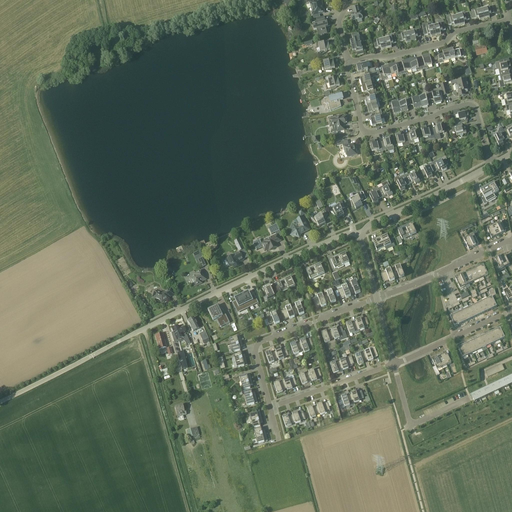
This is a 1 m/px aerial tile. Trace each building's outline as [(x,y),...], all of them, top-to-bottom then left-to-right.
[(305,0),(307,4),(310,3),(313,16),(324,13),(322,3),(321,3),(317,4),(316,1),(313,2),(312,0),(305,0)] [(351,15),(352,22),(363,19),(361,12),(360,13),(358,7),(352,9),(353,14),(351,15)] [(482,10),(484,20),(489,18),(489,15),(494,14),(492,7),(482,10)] [(479,21),(484,20),(482,10),(470,13),(471,20),(478,18),(479,21)] [(457,16),(460,26),(465,25),(464,22),(469,20),(468,14),(457,16)] [(455,27),(460,26),(457,16),(450,18),(449,16),(446,17),(448,26),(454,24),(455,27)] [(327,34),(325,28),(328,27),(326,20),(324,21),(323,17),(316,19),(317,22),(312,24),(314,31),(317,30),(318,36),(327,34)] [(433,27),(436,36),(441,35),(440,32),(446,30),(443,20),(437,22),(438,25),(433,27)] [(431,38),(436,36),(433,27),(429,28),(428,25),(422,26),(424,36),(430,35),(431,38)] [(409,33),(411,43),(416,41),(415,38),(421,37),(419,30),(409,33)] [(351,47),(361,44),(358,33),(352,35),(353,41),(350,41),(351,47)] [(406,44),(411,43),(409,33),(398,36),(400,43),(405,41),(406,44)] [(384,40),(386,49),(391,48),(391,45),(396,43),(394,34),(388,36),(389,38),(384,40)] [(381,51),(386,49),(384,40),(373,42),(375,49),(381,48),(381,51)] [(327,52),(327,51),(330,51),(328,43),(322,45),(322,42),(315,43),(317,49),(319,49),(321,56),(327,52)] [(364,55),(361,44),(351,47),(353,52),(356,51),(357,56),(364,55)] [(485,46),(475,49),(476,57),(487,54),(485,46)] [(448,51),(450,60),(464,57),(462,50),(454,52),(453,49),(448,51)] [(440,63),(450,60),(448,51),(443,52),(443,55),(434,58),(435,61),(439,60),(440,63)] [(421,64),(422,70),(428,69),(427,67),(432,65),(429,56),(422,58),(424,63),(421,64)] [(409,61),(411,71),(416,70),(417,72),(422,70),(421,64),(418,65),(416,59),(409,61)] [(332,72),(332,69),(335,68),(333,61),(327,63),(326,60),(320,61),(322,67),(324,72),(326,72),(332,72)] [(403,69),(400,70),(402,76),(408,74),(407,72),(411,71),(409,61),(402,63),(403,69)] [(500,76),(509,74),(508,68),(510,68),(509,63),(500,65),(499,63),(494,64),(496,71),(498,70),(500,76)] [(365,75),(371,73),(370,68),(367,68),(366,64),(356,66),(358,73),(364,72),(365,75)] [(389,66),(391,76),(396,75),(396,77),(402,76),(400,70),(397,70),(396,64),(389,66)] [(387,77),(391,76),(389,66),(382,68),(383,74),(380,75),(380,77),(382,81),(387,80),(387,77)] [(360,80),(362,87),(371,84),(370,80),(373,79),(371,73),(365,75),(366,78),(360,80)] [(511,78),(510,79),(509,74),(500,76),(501,82),(499,82),(500,89),(505,88),(504,86),(511,83),(511,78)] [(337,88),(336,87),(340,86),(338,79),(332,81),(331,77),(325,79),(326,85),(329,84),(331,91),(337,88)] [(458,92),(459,97),(465,95),(464,91),(468,90),(467,85),(467,83),(466,83),(466,80),(457,82),(459,92),(458,92)] [(369,92),(370,95),(376,94),(375,88),(373,89),(371,84),(362,87),(364,94),(369,92)] [(428,93),(430,100),(433,99),(434,105),(442,103),(439,93),(442,92),(441,88),(434,90),(434,92),(428,93)] [(423,97),(419,98),(421,108),(428,106),(427,100),(430,100),(428,93),(423,95),(423,97)] [(365,100),(367,107),(377,104),(376,100),(378,99),(376,94),(370,95),(371,98),(365,100)] [(343,100),(343,99),(342,95),(324,99),(326,105),(328,104),(330,111),(333,111),(336,110),(338,109),(340,108),(341,107),(339,101),(343,100)] [(414,97),(408,99),(410,105),(413,104),(414,110),(421,108),(419,98),(414,100),(414,97)] [(403,103),(398,104),(401,113),(408,112),(407,106),(410,105),(408,99),(402,100),(403,103)] [(401,113),(398,104),(398,101),(393,102),(393,103),(388,104),(389,110),(392,109),(394,115),(401,113)] [(375,112),(376,116),(382,114),(380,108),(378,109),(377,104),(367,107),(369,114),(375,112)] [(461,125),(467,123),(466,118),(468,117),(467,112),(457,114),(459,119),(456,120),(458,125),(461,125)] [(383,119),(382,114),(376,116),(376,118),(370,120),(372,127),(385,124),(384,119),(383,119)] [(335,119),(329,120),(330,127),(333,126),(334,132),(337,131),(338,132),(344,131),(343,125),(347,124),(346,120),(345,117),(342,118),(342,116),(334,118),(335,119)] [(432,129),(435,139),(440,137),(439,134),(444,133),(441,123),(437,125),(437,128),(432,129)] [(462,130),(461,125),(458,125),(451,127),(453,133),(455,132),(457,137),(466,134),(465,129),(462,130)] [(503,131),(507,139),(511,136),(511,125),(508,127),(508,128),(503,131)] [(429,140),(435,139),(432,129),(427,130),(426,128),(421,129),(424,141),(429,140)] [(406,136),(409,145),(414,143),(414,141),(418,140),(416,130),(411,132),(412,134),(406,136)] [(502,142),(507,139),(503,131),(498,133),(499,135),(494,137),(499,146),(503,144),(502,142)] [(409,146),(409,145),(406,136),(401,137),(400,134),(395,136),(398,145),(402,144),(403,147),(409,146)] [(380,143),(383,152),(388,150),(388,152),(389,152),(394,151),(395,150),(394,146),(392,146),(390,137),(385,138),(386,141),(380,143)] [(345,141),(336,143),(337,147),(343,145),(345,154),(346,156),(347,156),(347,158),(349,158),(352,157),(358,156),(357,150),(355,151),(354,148),(353,144),(348,145),(346,146),(345,141)] [(377,153),(383,152),(380,143),(375,144),(374,141),(369,143),(372,152),(377,151),(377,153)] [(432,163),(436,172),(441,170),(442,172),(447,170),(445,166),(448,165),(445,160),(438,163),(437,161),(432,163)] [(431,174),(436,172),(432,163),(427,166),(426,165),(419,168),(423,177),(426,176),(428,179),(432,177),(431,174)] [(405,176),(409,185),(414,183),(415,185),(420,183),(419,182),(422,181),(419,175),(417,176),(416,174),(411,176),(410,174),(405,176)] [(404,187),(409,185),(405,176),(400,179),(398,178),(394,179),(394,180),(396,185),(397,184),(401,192),(405,190),(404,187)] [(377,188),(382,198),(387,195),(388,198),(393,196),(389,188),(390,187),(388,184),(386,183),(383,185),(382,188),(378,189),(377,188)] [(497,198),(495,194),(499,192),(494,183),(480,190),(481,193),(479,194),(485,204),(497,198)] [(377,200),(382,198),(377,188),(372,190),(374,194),(369,196),(374,205),(378,203),(377,200)] [(360,202),(366,199),(363,193),(350,199),(351,201),(352,208),(354,207),(356,210),(363,207),(360,202)] [(342,203),(329,209),(331,211),(335,216),(336,215),(337,219),(344,215),(342,211),(345,210),(342,203)] [(317,224),(319,227),(326,224),(323,219),(326,217),(323,212),(318,214),(319,216),(312,220),(317,225),(317,224)] [(292,224),(290,230),(291,230),(292,231),(292,232),(292,233),(292,234),(292,235),(293,236),(294,236),(295,237),(299,238),(301,234),(303,233),(309,231),(303,218),(298,220),(297,221),(298,223),(299,224),(297,225),(296,226),(295,226),(292,224)] [(496,225),(501,234),(506,232),(504,229),(507,228),(506,221),(496,225)] [(398,230),(402,240),(416,234),(412,224),(398,230)] [(496,225),(492,227),(496,237),(501,234),(496,225)] [(492,239),(496,237),(492,227),(487,229),(492,239)] [(469,238),(473,247),(478,245),(475,239),(477,238),(476,233),(473,235),(473,236),(469,238)] [(267,241),(262,244),(261,242),(260,241),(254,244),(253,244),(257,251),(263,248),(265,252),(269,250),(269,251),(277,247),(275,244),(281,241),(278,235),(267,240),(267,241)] [(377,251),(384,248),(385,251),(387,250),(388,252),(392,250),(392,248),(395,247),(391,240),(389,241),(387,235),(373,241),(377,251)] [(469,250),(473,247),(469,238),(464,240),(469,250)] [(234,242),(239,252),(244,249),(239,239),(234,242)] [(234,269),(239,267),(238,263),(244,260),(240,252),(232,256),(232,257),(227,260),(230,267),(233,266),(234,269)] [(331,259),(335,269),(349,263),(345,253),(331,259)] [(505,256),(500,258),(505,268),(509,265),(505,256)] [(203,258),(198,261),(202,268),(207,266),(203,258)] [(500,270),(505,268),(500,258),(496,260),(500,270)] [(306,270),(310,280),(325,274),(320,264),(306,270)] [(391,271),(394,279),(399,277),(399,279),(404,277),(404,276),(401,267),(400,266),(395,267),(396,269),(391,271)] [(479,268),(483,278),(488,276),(483,266),(479,268)] [(479,268),(474,270),(479,280),(483,278),(479,268)] [(384,283),(389,281),(390,283),(395,281),(394,279),(391,271),(390,269),(386,271),(386,273),(381,274),(384,283)] [(474,270),(469,273),(474,282),(479,280),(474,270)] [(190,278),(194,287),(201,283),(201,282),(206,280),(201,271),(194,274),(195,276),(190,278)] [(469,273),(465,275),(469,284),(474,282),(469,273)] [(465,275),(460,277),(465,286),(469,284),(465,275)] [(277,284),(281,293),(295,287),(291,277),(277,284)] [(460,289),(465,286),(460,277),(456,279),(460,289)] [(360,294),(360,292),(357,283),(356,282),(347,285),(347,287),(350,296),(350,295),(355,294),(355,295),(360,294)] [(351,297),(350,295),(350,296),(347,287),(347,285),(342,287),(342,289),(337,291),(340,299),(345,297),(346,299),(351,297)] [(275,298),(270,286),(263,290),(268,301),(275,298)] [(152,299),(162,302),(169,299),(168,298),(174,295),(171,289),(161,294),(155,292),(152,299)] [(487,300),(492,309),(497,307),(493,299),(496,297),(494,290),(489,291),(491,298),(487,300)] [(332,291),(322,295),(323,296),(326,305),(331,303),(331,304),(336,303),(335,301),(336,301),(332,293),(332,291)] [(249,292),(242,295),(242,296),(248,309),(249,308),(249,307),(258,303),(254,294),(252,295),(253,296),(251,297),(251,296),(249,292)] [(241,295),(239,296),(234,299),(236,301),(232,303),(237,313),(246,308),(247,309),(248,309),(242,296),(242,295),(241,295)] [(316,308),(321,306),(322,308),(326,306),(326,305),(323,296),(322,295),(317,296),(318,298),(313,300),(316,308)] [(487,300),(483,302),(487,312),(492,309),(487,300)] [(483,302),(478,304),(483,314),(487,312),(483,302)] [(304,314),(304,313),(301,304),(300,303),(295,305),(296,306),(291,308),(294,316),(299,315),(299,316),(304,314)] [(478,304),(473,306),(478,316),(483,314),(478,304)] [(209,311),(209,312),(211,314),(210,315),(213,321),(220,318),(220,319),(222,322),(224,321),(226,325),(230,323),(225,314),(224,312),(221,313),(218,306),(209,311)] [(284,320),(289,318),(290,320),(295,318),(294,316),(291,308),(290,306),(286,308),(286,310),(281,312),(284,320)] [(473,306),(469,308),(473,318),(478,316),(473,306)] [(469,308),(464,311),(469,320),(473,318),(469,308)] [(464,311),(460,313),(464,323),(469,320),(464,311)] [(271,315),(266,317),(269,326),(274,324),(275,325),(280,324),(279,322),(276,314),(276,312),(271,314),(271,315)] [(460,313),(455,315),(460,325),(464,323),(460,313)] [(455,327),(460,325),(455,315),(450,317),(455,327)] [(187,321),(193,332),(199,328),(194,318),(187,321)] [(361,319),(356,321),(356,322),(360,333),(365,331),(364,329),(368,328),(367,326),(369,325),(366,318),(361,320),(361,319)] [(351,322),(346,324),(346,326),(349,333),(350,334),(355,333),(355,335),(360,333),(356,322),(352,324),(351,322)] [(179,326),(171,329),(174,335),(172,336),(174,342),(178,340),(179,342),(184,340),(184,341),(188,340),(186,335),(186,336),(185,334),(186,334),(183,327),(180,328),(179,326)] [(336,328),(331,330),(331,331),(334,338),(335,340),(336,339),(340,338),(340,340),(347,338),(345,332),(343,332),(341,328),(337,329),(336,328)] [(495,331),(500,341),(505,338),(500,329),(495,331)] [(326,332),(321,333),(322,335),(324,342),(325,343),(330,342),(329,340),(334,338),(331,331),(327,333),(326,332)] [(495,331),(491,333),(495,343),(500,341),(495,331)] [(209,341),(205,332),(199,334),(203,344),(209,341)] [(491,333),(486,335),(491,345),(495,343),(491,333)] [(155,336),(159,350),(166,348),(163,334),(155,336)] [(486,335),(482,338),(486,347),(491,345),(486,335)] [(237,337),(229,339),(233,353),(240,351),(240,348),(242,347),(240,339),(238,340),(237,337)] [(482,338),(477,340),(481,349),(486,347),(482,338)] [(305,339),(300,341),(300,343),(303,350),(305,354),(310,352),(308,348),(313,346),(310,339),(306,341),(305,339)] [(477,340),(472,342),(477,352),(481,349),(477,340)] [(472,342),(468,344),(472,354),(477,352),(472,342)] [(292,349),(290,350),(292,356),(299,353),(299,352),(303,350),(300,343),(296,345),(295,343),(290,345),(291,346),(292,349)] [(468,344),(463,346),(468,356),(472,354),(468,344)] [(463,358),(468,356),(463,346),(458,349),(463,358)] [(280,349),(275,351),(276,352),(278,359),(279,361),(284,359),(284,358),(289,356),(288,353),(286,348),(281,350),(280,349)] [(375,348),(365,352),(368,361),(368,362),(373,360),(373,359),(378,357),(375,348)] [(271,352),(266,354),(266,356),(269,363),(269,364),(274,362),(274,361),(278,359),(276,352),(271,354),(271,352)] [(365,352),(355,355),(355,357),(358,364),(358,365),(364,364),(363,362),(368,361),(365,352)] [(237,368),(245,366),(247,365),(245,355),(242,356),(241,353),(234,355),(237,368)] [(184,354),(178,356),(182,369),(187,367),(184,354)] [(442,356),(446,366),(451,364),(447,354),(442,356)] [(442,356),(437,359),(442,368),(446,366),(442,356)] [(351,357),(340,361),(340,362),(343,369),(343,371),(349,369),(348,367),(353,366),(353,365),(354,364),(351,357)] [(437,370),(442,368),(437,359),(433,361),(435,367),(432,368),(436,376),(439,375),(437,370)] [(335,362),(330,364),(331,366),(333,373),(334,374),(339,372),(338,371),(343,369),(340,362),(336,364),(335,362)] [(502,364),(485,372),(488,377),(504,370),(502,364)] [(162,377),(169,375),(167,369),(160,370),(162,377)] [(314,370),(309,372),(309,373),(312,380),(312,382),(317,380),(317,379),(322,377),(319,370),(314,371),(314,370)] [(304,373),(299,375),(299,377),(302,384),(302,385),(307,383),(307,382),(312,380),(309,373),(304,375),(304,373)] [(251,389),(250,386),(252,385),(250,374),(247,375),(240,377),(243,391),(251,389)] [(289,379),(284,380),(284,382),(287,389),(287,391),(293,389),(292,387),(297,386),(294,378),(289,380),(289,379)] [(500,382),(503,389),(508,386),(505,380),(500,382)] [(279,382),(274,384),(275,385),(275,386),(276,389),(277,393),(278,394),(283,392),(282,391),(287,389),(284,382),(280,383),(279,382)] [(498,387),(500,390),(503,389),(500,382),(494,385),(496,388),(498,387)] [(491,386),(494,393),(500,390),(498,387),(496,388),(494,385),(491,386)] [(486,389),(489,396),(494,393),(491,386),(486,389)] [(484,394),(486,397),(489,396),(486,389),(480,391),(482,395),(484,394)] [(247,406),(255,404),(257,403),(255,393),(252,394),(251,391),(244,393),(247,406)] [(356,392),(351,394),(351,395),(354,404),(360,402),(359,400),(364,398),(361,391),(357,393),(356,392)] [(477,393),(480,400),(486,397),(484,394),(482,395),(480,391),(477,393)] [(477,393),(471,395),(475,402),(480,400),(477,393)] [(342,398),(338,400),(340,407),(344,405),(345,407),(350,405),(350,407),(355,405),(354,404),(351,395),(347,397),(346,395),(341,397),(342,398)] [(322,404),(317,406),(317,407),(320,414),(320,416),(326,414),(325,412),(330,410),(329,407),(327,403),(323,405),(322,404)] [(177,418),(183,416),(186,415),(185,411),(183,411),(182,405),(174,408),(177,418)] [(312,407),(307,409),(308,410),(310,417),(311,419),(316,417),(315,416),(320,414),(317,407),(313,409),(312,407)] [(261,427),(260,423),(263,423),(260,412),(257,413),(250,415),(253,429),(261,427)] [(297,412),(292,414),(293,416),(295,423),(296,424),(301,423),(300,421),(305,419),(306,419),(304,414),(303,414),(303,412),(298,414),(297,412)] [(288,416),(282,418),(283,419),(285,426),(286,428),(291,426),(291,424),(295,423),(293,416),(288,417),(288,416)] [(189,440),(190,440),(194,439),(196,438),(196,440),(200,439),(197,428),(187,431),(189,440)] [(257,444),(265,442),(267,441),(265,431),(262,432),(261,429),(254,431),(257,444)]
